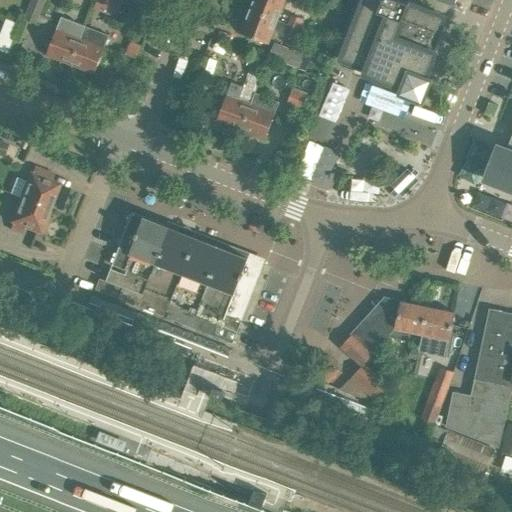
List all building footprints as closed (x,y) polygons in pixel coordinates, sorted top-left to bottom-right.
[(37,23),(45,1),(43,0),(31,0),(24,19),(37,23)] [(116,16),(122,1),(117,0),(96,0),(94,8),(116,16)] [(276,20),(283,0),(252,0),(249,10),(276,20)] [(430,52),(434,42),(444,17),(399,0),(356,0),(335,52),(343,55),(341,59),(366,69),(365,74),(402,88),(399,94),(422,103),(431,80),(425,78),(435,53),(430,52)] [(267,44),(276,20),(249,10),(240,33),(267,44)] [(299,29),(299,28),(302,20),(291,15),(287,24),(299,29)] [(80,40),(85,27),(61,18),(55,31),(46,55),(70,64),(79,40),(80,40)] [(18,25),(6,20),(0,36),(0,50),(7,53),(18,25)] [(295,38),(299,29),(287,24),(284,34),(295,38)] [(94,73),(108,36),(85,27),(80,40),(79,40),(70,64),(94,73)] [(135,58),(140,45),(130,41),(125,54),(135,58)] [(274,44),(269,58),(298,69),(303,55),(274,44)] [(266,59),(251,53),(247,65),(262,70),(266,59)] [(237,101),(242,88),(231,84),(226,97),(216,121),(240,130),(249,106),(237,101)] [(302,109),(307,96),(292,90),(287,103),(302,109)] [(254,94),(250,106),(249,106),(240,130),(265,139),(279,103),(254,94)] [(489,102),(484,114),(493,118),(498,106),(489,102)] [(511,141),(508,152),(497,148),(485,179),(511,189),(511,141)] [(24,227),(27,228),(21,243),(30,247),(37,231),(39,232),(57,184),(50,182),(53,174),(33,167),(31,172),(30,172),(11,222),(12,222),(9,229),(22,234),(24,227)] [(173,235),(162,231),(164,226),(131,214),(104,283),(98,280),(94,291),(232,345),(263,265),(232,253),(230,257),(209,248),(210,245),(190,238),(188,240),(179,237),(180,234),(174,232),(173,235)] [(399,307),(400,302),(401,301),(384,297),(350,334),(351,335),(351,336),(341,346),(361,365),(371,355),(370,354),(387,335),(395,326),(399,307)] [(421,333),(427,308),(400,302),(399,307),(395,326),(387,335),(407,340),(409,331),(421,333)] [(454,314),(427,308),(421,333),(418,348),(445,354),(454,314)] [(511,317),(489,313),(471,396),(453,392),(446,426),(498,447),(511,383),(511,382),(511,317)] [(410,349),(408,357),(415,359),(417,351),(410,349)] [(434,424),(455,365),(443,361),(421,419),(434,424)] [(327,382),(337,370),(327,362),(317,373),(327,382)] [(367,368),(363,364),(351,378),(377,401),(384,382),(368,367),(367,368)] [(387,407),(393,390),(384,382),(377,401),(381,405),(387,407)] [(484,474),(494,448),(448,430),(438,456),(484,474)] [(262,503),(264,496),(251,491),(249,498),(246,505),(259,510),(262,503)]
